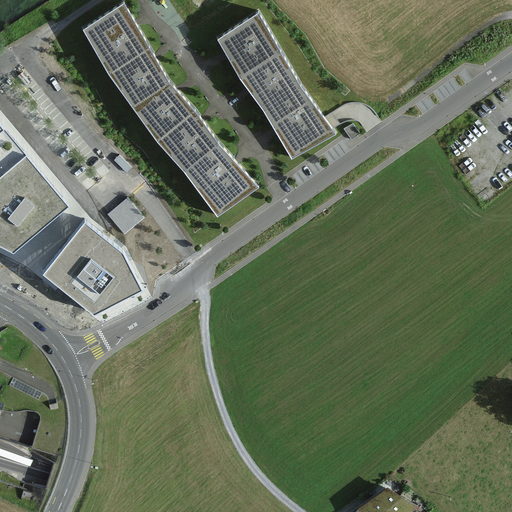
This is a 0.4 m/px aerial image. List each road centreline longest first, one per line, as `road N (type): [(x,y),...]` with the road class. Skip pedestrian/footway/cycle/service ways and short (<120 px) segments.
road 1 (residential): [(64,359),(171,299),(210,254),(375,140),(433,119),(511,62)]
road 2 (track): [(299,511),(249,461),(220,402),(199,269)]
road 3 (secondary): [(0,458),(172,511)]
road 4 (tertiary): [(64,359),(81,429),(57,511)]
road 5 (track): [(387,100),(489,22),(511,15)]
